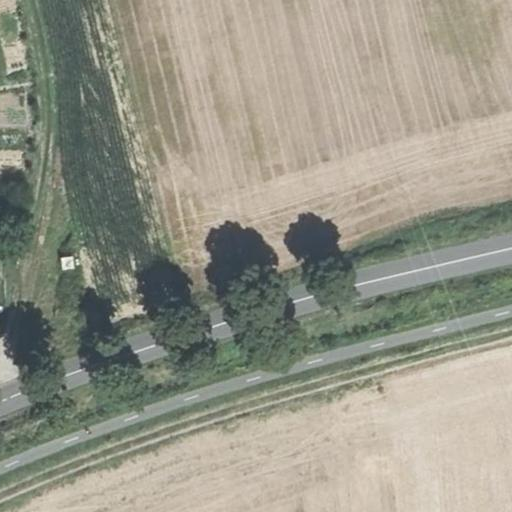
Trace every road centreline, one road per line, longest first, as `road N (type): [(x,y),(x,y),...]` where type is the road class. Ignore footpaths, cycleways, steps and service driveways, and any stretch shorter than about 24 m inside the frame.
road 1 (track): [(511,331),(172,430),(0,495)]
road 2 (tertiary): [(0,389),(511,248)]
road 3 (track): [(27,0),(44,70),(35,181),(7,318),(10,383)]
